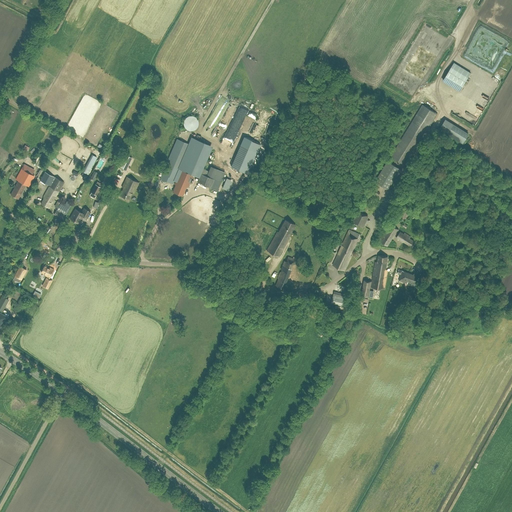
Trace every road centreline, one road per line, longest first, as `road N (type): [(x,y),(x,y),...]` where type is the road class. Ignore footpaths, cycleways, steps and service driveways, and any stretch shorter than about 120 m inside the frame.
road 1 (unclassified): [(511,309),(386,251),(317,290),(285,294),(204,266),(69,255),(0,210)]
road 2 (secondary): [(219,511),(62,392)]
road 3 (unclassified): [(0,506),(62,392)]
